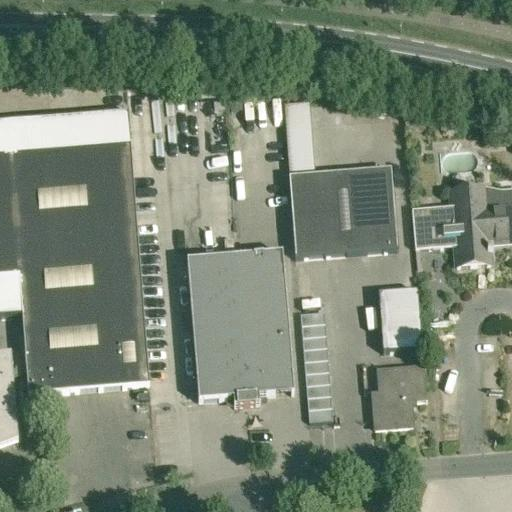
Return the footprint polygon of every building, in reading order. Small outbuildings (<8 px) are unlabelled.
[(238,114),(242,110),(242,101),(229,102),(229,114),(238,114)] [(283,123),(310,120),(309,109),(282,111),(283,123)] [(284,135),(311,132),(310,120),(283,123),(284,135)] [(284,135),(285,147),(312,144),(311,132),(284,135)] [(286,159),(313,156),(312,144),(285,147),(286,159)] [(0,454),(17,448),(17,443),(21,444),(19,421),(15,420),(12,383),(26,378),(28,401),(149,391),(130,150),(0,160),(0,282),(18,281),(25,368),(11,374),(10,361),(0,361),(0,454)] [(286,159),(287,171),(314,168),(313,156),(286,159)] [(287,171),(288,182),(314,180),(314,168),(287,171)] [(314,180),(288,182),(295,264),(396,256),(390,174),(314,180)] [(450,196),(451,212),(412,215),(415,255),(454,252),(456,272),(490,270),(489,249),(511,246),(511,194),(500,195),(484,193),(450,196)] [(293,400),(282,259),(186,266),(198,408),(232,405),(233,413),(259,410),(259,403),(293,400)] [(417,296),(378,299),(382,358),(421,355),(417,296)] [(324,318),(300,320),(301,332),(325,330),(324,318)] [(325,330),(301,332),(302,344),(326,342),(325,330)] [(326,342),(302,344),(303,356),(327,354),(326,342)] [(327,354),(303,356),(304,368),(328,366),(327,354)] [(328,366),(304,368),(305,380),(329,378),(328,366)] [(372,399),(375,435),(413,432),(411,413),(415,408),(427,407),(424,371),(376,375),(378,399),(372,399)] [(329,378),(305,380),(306,392),(330,390),(329,378)] [(330,390),(306,392),(307,404),(331,402),(330,390)] [(331,402),(307,404),(308,416),(332,414),(331,402)] [(332,414),(308,416),(309,428),(333,426),(332,414)]
